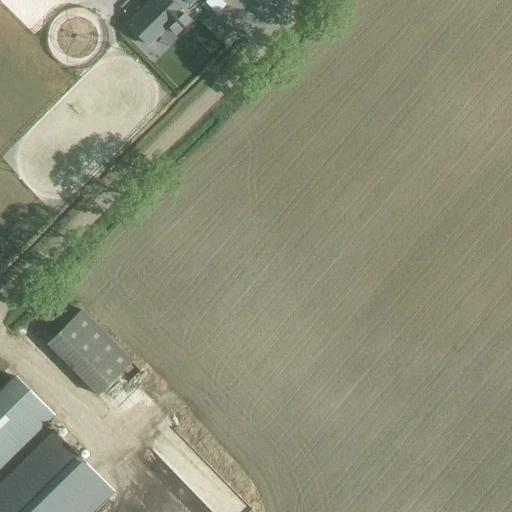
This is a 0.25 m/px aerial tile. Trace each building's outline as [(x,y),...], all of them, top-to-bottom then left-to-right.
[(169,0),(151,0),(126,24),(147,45),(167,26),(177,35),(191,22),(169,0)] [(222,22),(210,33),(219,42),(231,31),(222,22)] [(130,362),(81,311),(47,345),(96,395),(130,362)] [(0,466),(52,415),(14,377),(0,390),(0,466)] [(53,431),(0,483),(0,511),(90,511),(112,491),(53,431)]
